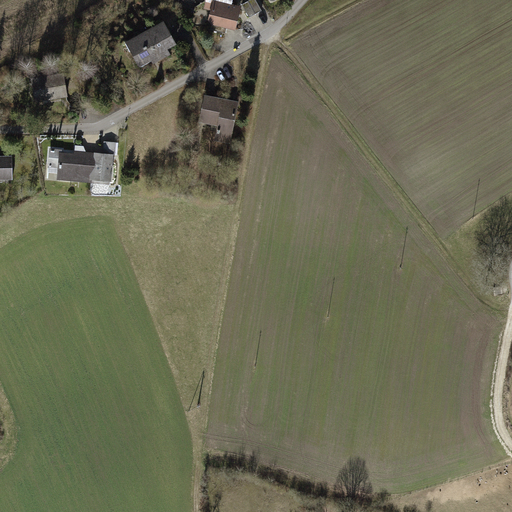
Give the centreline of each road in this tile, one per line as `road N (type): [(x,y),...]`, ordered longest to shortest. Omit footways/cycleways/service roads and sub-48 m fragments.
road 1 (track): [(198,511),(209,351),(271,32)]
road 2 (residential): [(302,0),(271,32),(109,122),(0,130)]
road 3 (track): [(511,319),(499,406),(511,440)]
